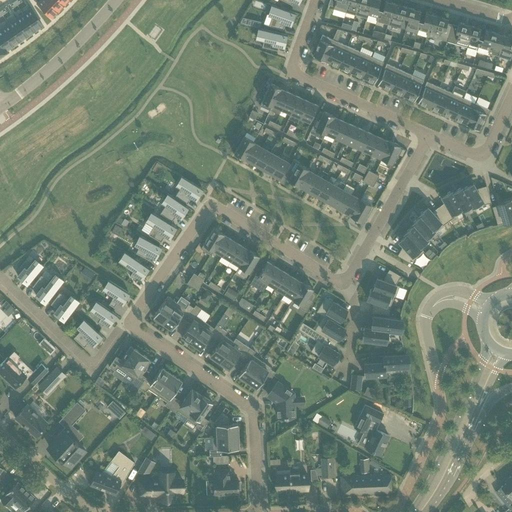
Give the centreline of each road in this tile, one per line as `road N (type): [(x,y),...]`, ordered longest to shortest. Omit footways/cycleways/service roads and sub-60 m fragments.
road 1 (residential): [(135,324),(206,211),(217,207),(324,276),(351,276)]
road 2 (residential): [(257,511),(251,411),(135,324)]
road 3 (residential): [(395,511),(440,421),(426,330),(440,299)]
road 4 (residential): [(314,0),(295,75),(427,135)]
road 5 (secondary): [(485,341),(485,359),(410,511)]
road 6 (residential): [(2,278),(90,366),(135,324)]
road 7 (residential): [(351,276),(427,135)]
road 8 (unclassified): [(114,0),(51,67),(0,106)]
road 9 (residential): [(103,511),(0,429)]
road 10 (residential): [(427,135),(481,153),(511,94)]
road 11 (secondary): [(425,511),(483,407)]
